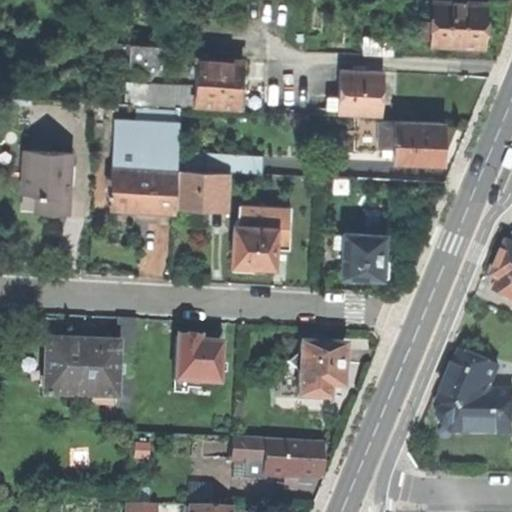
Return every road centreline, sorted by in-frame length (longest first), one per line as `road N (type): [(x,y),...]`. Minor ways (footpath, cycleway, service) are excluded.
road 1 (residential): [(424,315),(0,292)]
road 2 (unknown): [(511,70),(277,59)]
road 3 (secondary): [(511,101),(424,315)]
road 4 (secondary): [(424,315),(352,485)]
road 5 (residential): [(352,485),(511,493)]
